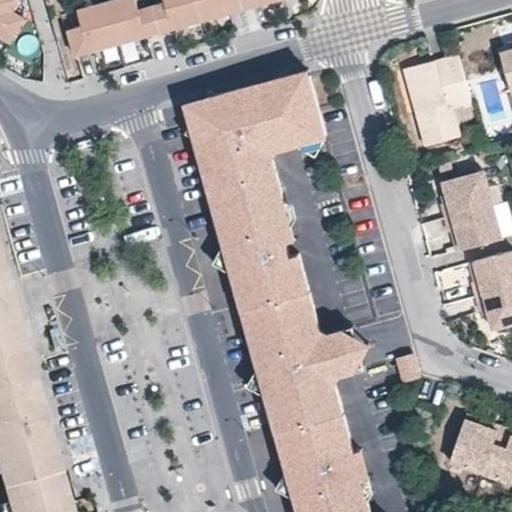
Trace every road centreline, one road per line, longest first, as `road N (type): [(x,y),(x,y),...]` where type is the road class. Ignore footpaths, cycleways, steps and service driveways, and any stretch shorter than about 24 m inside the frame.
road 1 (residential): [(261,511),(134,96)]
road 2 (residential): [(511,380),(431,345),(347,34)]
road 3 (residential): [(24,122),(130,511)]
road 4 (residential): [(134,96),(347,34)]
road 5 (residential): [(347,34),(482,0)]
